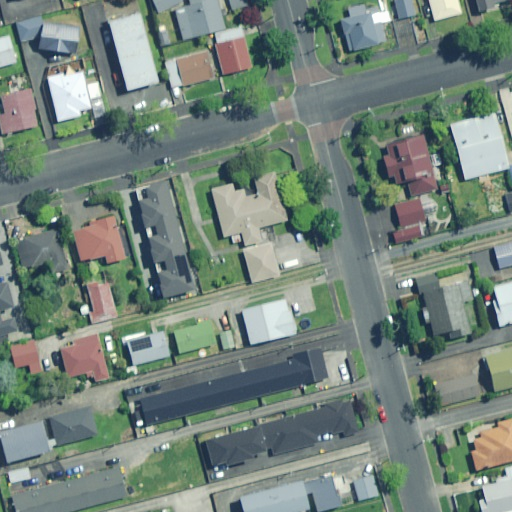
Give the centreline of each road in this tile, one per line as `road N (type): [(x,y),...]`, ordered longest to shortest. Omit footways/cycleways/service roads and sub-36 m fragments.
road 1 (residential): [(422,511),(316,104)]
road 2 (residential): [(0,187),(316,104)]
road 3 (residential): [(316,104),(511,53)]
